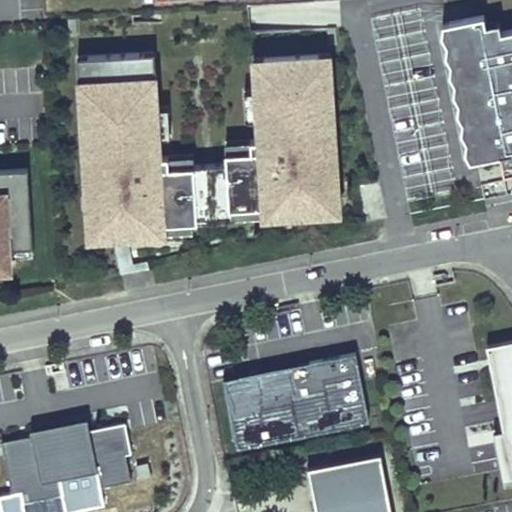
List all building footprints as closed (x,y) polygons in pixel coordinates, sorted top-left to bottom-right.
[(500,154),(499,155),(501,164),(511,161),(511,29),(501,32),(499,22),(485,25),(483,15),(473,17),(500,154)] [(448,22),(476,159),(500,154),(473,17),(448,22)] [(81,159),(83,203),(94,202),(94,216),(141,214),(142,225),(161,224),(161,213),(189,212),(231,210),(231,200),(259,199),(259,209),(278,209),(278,198),(325,196),(324,183),(335,182),(333,139),(322,139),(321,111),(332,110),(331,78),(320,78),(319,48),(264,50),(264,67),(253,67),(254,82),(255,112),(256,132),(248,132),(248,143),(223,144),(223,155),(191,156),(166,157),(166,146),(158,146),(157,128),(156,97),(155,60),(144,60),(143,42),(87,45),(88,68),(78,69),(80,131),(91,131),(92,159),(81,159)] [(155,60),(154,42),(143,42),(144,60),(155,60)] [(87,45),(77,45),(78,69),(88,68),(87,45)] [(331,78),(330,48),(319,48),(320,78),(331,78)] [(264,50),(253,51),(253,67),(264,67),(264,50)] [(254,82),(243,83),(244,112),(255,112),(254,82)] [(168,128),(167,97),(156,97),(157,128),(168,128)] [(333,139),(332,110),(321,111),(322,139),(333,139)] [(91,131),(80,131),(81,159),(92,159),(91,131)] [(248,132),(222,133),(223,144),(248,143),(248,132)] [(191,156),(191,145),(166,146),(166,157),(191,156)] [(511,161),(501,164),(503,172),(511,169),(511,161)] [(0,267),(4,267),(4,257),(3,248),(28,247),(23,168),(0,169),(0,267)] [(278,209),(336,206),(335,182),(324,183),(325,196),(278,198),(278,209)] [(231,200),(231,210),(259,209),(259,199),(231,200)] [(83,203),(84,227),(142,225),(141,214),(94,216),(94,202),(83,203)] [(161,224),(189,223),(189,212),(161,213),(161,224)] [(127,254),(124,234),(111,236),(116,263),(143,258),(142,252),(127,254)] [(4,257),(28,255),(28,247),(3,248),(4,257)] [(511,476),(511,338),(488,343),(511,477),(511,476)] [(354,351),(223,376),(236,444),(367,419),(354,351)] [(91,414),(34,426),(35,431),(39,430),(40,437),(93,426),(91,414)] [(35,431),(5,437),(15,489),(24,487),(26,499),(66,491),(62,474),(99,466),(103,483),(134,477),(129,450),(134,449),(128,419),(93,426),(40,437),(39,430),(35,431)] [(391,511),(380,452),(306,466),(314,511),(391,511)]
